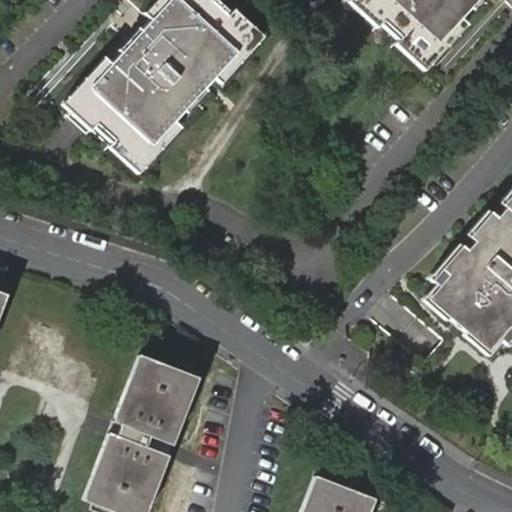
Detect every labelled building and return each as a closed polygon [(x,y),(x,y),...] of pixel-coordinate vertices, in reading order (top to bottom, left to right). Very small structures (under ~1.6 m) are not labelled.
[(149,56),(135,42),(133,44),(122,56),(113,66),(110,63),(73,103),(136,162),(173,121),(170,118),(179,108),(199,86),(192,79),(202,69),(209,75),(212,79),(249,38),(208,0),(167,0),(149,20),(152,24),(167,36),(149,56)] [(359,0),(359,1),(422,59),(459,18),(456,15),(465,5),(468,9),(470,10),(480,0),(359,0)] [(143,34),(135,42),(149,56),(167,36),(152,24),(143,34)] [(192,79),(199,86),(209,75),(202,69),(192,79)] [(504,207),(511,198),(511,186),(498,203),(504,207)] [(511,198),(504,207),(495,218),(492,215),(471,240),(473,241),(465,250),(463,249),(442,273),(449,279),(431,299),(485,345),(503,325),(509,331),(511,328),(511,198)] [(465,235),(471,240),(492,215),(486,210),(465,235)] [(148,359),(137,355),(112,422),(120,425),(115,436),(107,433),(82,500),(92,503),(114,511),(144,511),(166,456),(152,450),(156,439),(171,444),(196,378),(148,359)] [(362,495),(313,476),(299,511),(367,511),(372,499),(362,495)]
